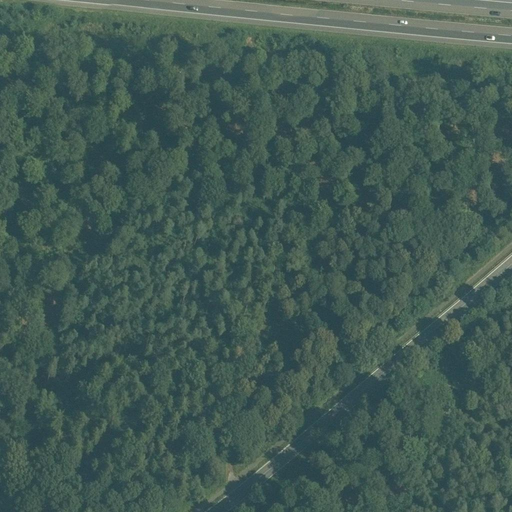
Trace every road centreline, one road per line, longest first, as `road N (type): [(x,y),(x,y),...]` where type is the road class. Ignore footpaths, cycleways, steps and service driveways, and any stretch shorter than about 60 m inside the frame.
road 1 (secondary): [(220,511),(511,271)]
road 2 (motorway): [(159,0),(511,34)]
road 3 (motorway): [(511,10),(389,0)]
